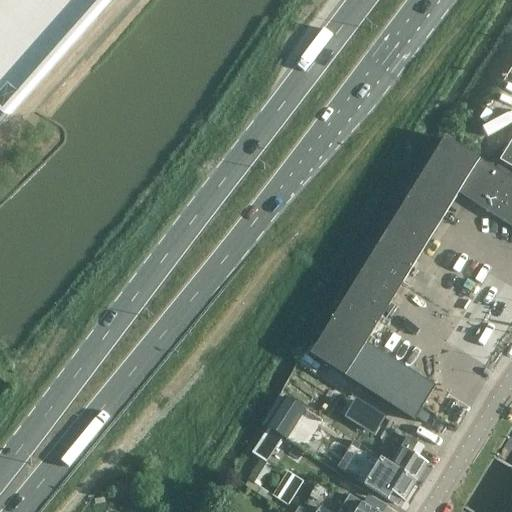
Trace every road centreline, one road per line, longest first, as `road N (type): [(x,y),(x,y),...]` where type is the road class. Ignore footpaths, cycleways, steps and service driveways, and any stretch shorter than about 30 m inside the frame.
road 1 (primary): [(20,511),(425,0)]
road 2 (primary): [(360,0),(0,473)]
road 3 (unclassified): [(428,511),(511,376)]
